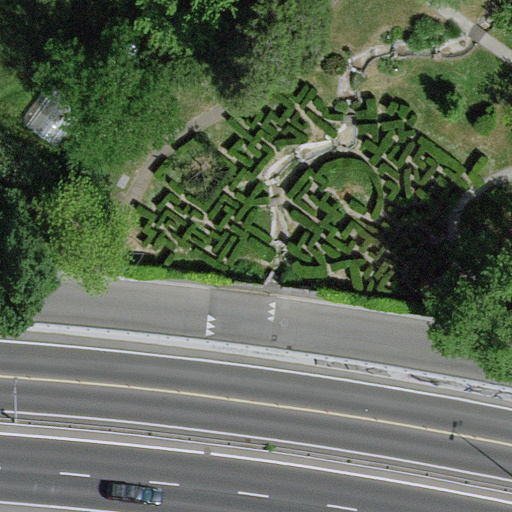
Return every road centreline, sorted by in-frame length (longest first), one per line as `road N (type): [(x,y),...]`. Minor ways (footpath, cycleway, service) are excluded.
road 1 (primary): [(511,444),(301,409),(0,377)]
road 2 (tertiary): [(0,295),(212,311),(511,359)]
road 3 (primary): [(0,470),(358,511)]
